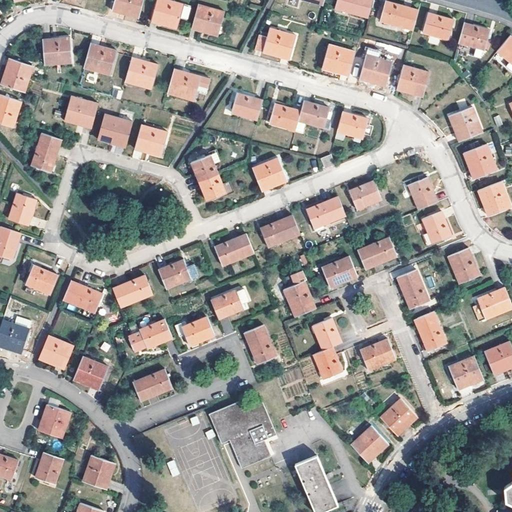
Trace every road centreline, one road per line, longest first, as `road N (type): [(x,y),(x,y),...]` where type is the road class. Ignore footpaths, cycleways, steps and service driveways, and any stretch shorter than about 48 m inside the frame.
road 1 (residential): [(429,135),(385,105),(57,14),(24,19),(0,40)]
road 2 (residential): [(198,232),(115,264),(51,240),(81,156),(178,182)]
road 3 (residential): [(429,135),(198,232)]
road 4 (residential): [(511,251),(473,228),(429,135)]
road 5 (residential): [(195,396),(234,380),(243,367),(224,344),(187,358),(184,369)]
road 6 (residential): [(0,365),(67,389),(113,429)]
road 7 (residential): [(390,320),(376,284),(349,294),(363,329),(388,323)]
road 8 (unknown): [(286,424),(314,419),(325,428),(370,503)]
